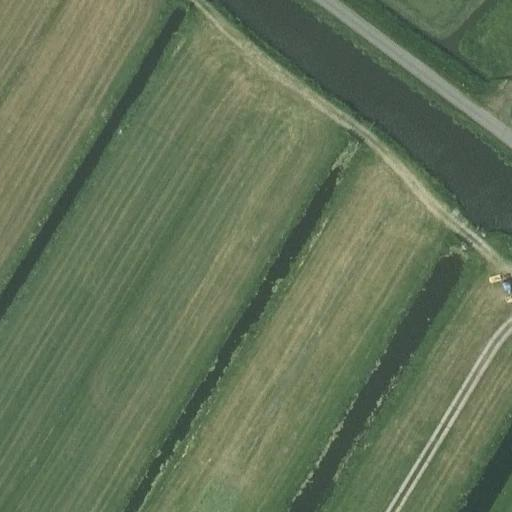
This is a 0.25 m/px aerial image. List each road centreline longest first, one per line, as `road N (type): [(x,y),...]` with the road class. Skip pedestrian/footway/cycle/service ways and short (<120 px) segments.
road 1 (unclassified): [(511,140),(322,0)]
road 2 (track): [(511,326),(396,511)]
